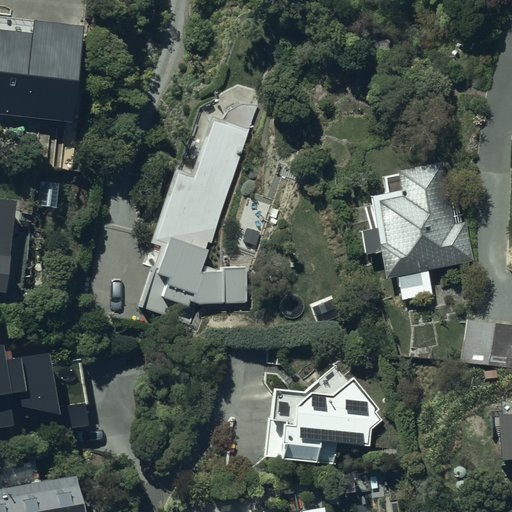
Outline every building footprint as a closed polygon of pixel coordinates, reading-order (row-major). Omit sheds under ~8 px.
[(0,115),(69,122),(79,24),(0,16),(0,115)] [(250,128),(209,113),(188,170),(170,164),(143,242),(155,247),(146,271),(153,274),(145,297),(131,292),(124,311),(158,322),(163,308),(182,315),(208,241),(210,242),(250,128)] [(457,203),(447,205),(439,159),(393,167),(394,173),(381,175),(383,191),(367,193),(368,202),(364,203),(368,227),(356,229),(360,253),(376,250),(381,280),(394,277),(398,299),(430,293),(426,270),(472,262),(464,219),(460,219),(457,203)] [(0,290),(3,291),(14,199),(0,197),(0,290)] [(511,323),(463,318),(458,362),(511,368),(511,323)] [(0,427),(53,421),(54,429),(84,424),(81,404),(86,403),(80,362),(46,367),(44,351),(0,357),(0,427)] [(347,378),(333,366),(305,391),(269,388),(263,457),(334,464),(334,442),(366,444),(367,430),(380,420),(373,411),(375,407),(350,376),(347,378)] [(77,511),(70,475),(0,488),(0,511),(77,511)]
